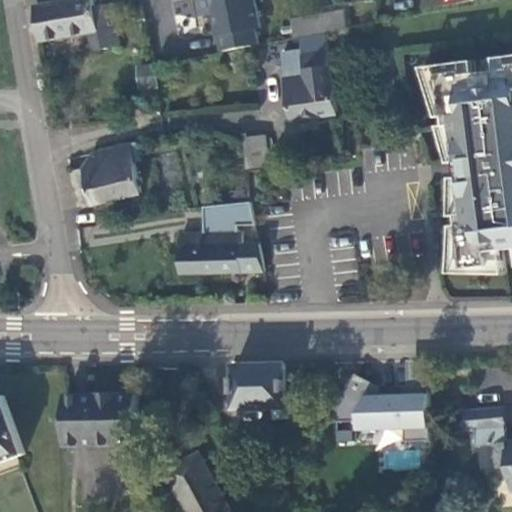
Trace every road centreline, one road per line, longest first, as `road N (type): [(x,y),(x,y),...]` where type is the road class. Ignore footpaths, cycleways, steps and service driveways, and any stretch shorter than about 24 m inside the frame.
road 1 (secondary): [(511,326),(74,340)]
road 2 (residential): [(74,340),(15,0)]
